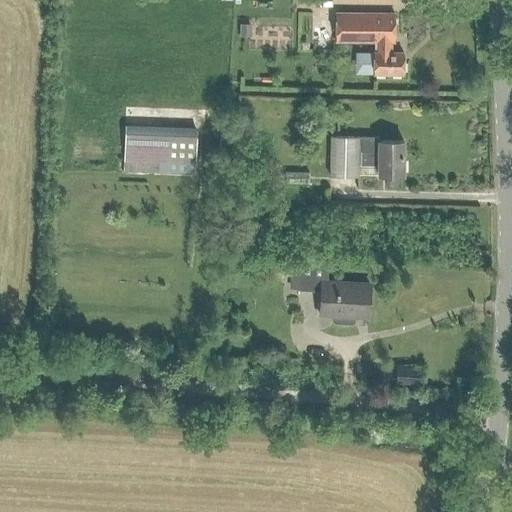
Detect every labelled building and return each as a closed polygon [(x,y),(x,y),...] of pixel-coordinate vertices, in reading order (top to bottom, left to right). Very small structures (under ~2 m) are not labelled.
[(394,41),(395,13),(337,12),(336,39),(378,40),(378,50),(374,50),(374,73),(402,74),(403,51),(389,50),(389,41),(394,41)] [(248,36),(249,24),(241,24),(240,36),(248,36)] [(327,123),(327,102),(314,102),(314,123),(327,123)] [(195,162),(196,131),(125,129),(124,160),(195,162)] [(403,140),(402,140),(378,139),(378,136),(333,135),(332,175),(358,175),(358,164),(377,165),(377,174),(385,174),(385,185),(398,185),(398,174),(402,174),(403,140)] [(325,284),(326,267),(300,266),(300,259),(254,257),(253,268),(290,270),(289,288),(297,291),(297,292),(319,293),(318,316),(331,317),(330,322),(333,325),(351,326),(353,323),(354,313),(366,313),(368,286),(325,284)] [(421,383),(422,366),(397,365),(396,381),(421,383)]
